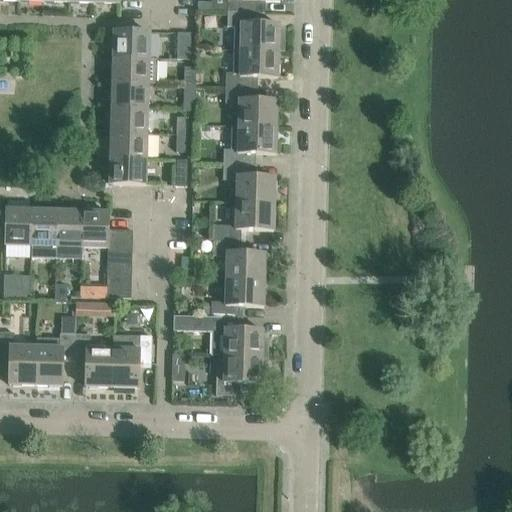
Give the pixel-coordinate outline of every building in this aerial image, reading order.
[(227,0),(227,14),(254,15),(255,3),(280,4),(280,0),(285,1),(285,0),(227,0)] [(254,26),(254,15),(227,14),(227,29),(235,29),(234,52),(278,53),(284,53),(285,30),(279,30),(279,26),(254,26)] [(149,34),(114,33),(113,59),(149,60),(149,34)] [(190,35),(178,35),(177,61),(190,61),(190,35)] [(226,75),(225,90),(252,91),(252,80),(278,80),(278,53),(234,52),(233,75),(226,75)] [(113,59),(112,85),(148,86),(157,86),(158,61),(149,60),(113,59)] [(195,87),(196,69),(184,69),(184,87),(195,87)] [(112,85),(111,110),(147,111),(148,86),(112,85)] [(184,87),(183,104),(195,104),(195,87),(184,87)] [(225,90),(225,105),(232,105),(231,128),(276,130),(277,103),(252,102),(252,91),(225,90)] [(111,110),(111,135),(146,136),(147,111),(111,110)] [(177,119),(176,137),(188,137),(188,119),(177,119)] [(276,130),(231,128),(231,152),(223,152),(223,167),(250,167),(250,156),(275,157),(276,130)] [(110,160),(146,161),(146,136),(111,135),(110,160)] [(187,154),(188,137),(176,137),(176,154),(187,154)] [(145,187),(146,161),(110,160),(109,186),(145,187)] [(186,189),(187,162),(174,162),(173,188),(186,189)] [(250,167),(223,167),(223,182),(237,182),(236,205),(274,206),(275,179),(250,179),(250,167)] [(274,206),(236,205),(235,228),(213,228),(213,243),(240,244),(240,232),(273,233),(274,206)] [(6,212),(5,247),(31,248),(32,212),(6,212)] [(31,248),(31,260),(56,260),(56,249),(57,213),(32,212),(31,248)] [(56,249),(56,260),(81,261),(82,250),(82,214),(57,213),(56,249)] [(108,244),(108,232),(109,215),(82,214),(82,250),(108,250),(108,244)] [(108,232),(108,244),(132,244),(132,233),(108,232)] [(240,255),(240,244),(213,243),(213,258),(227,258),(226,281),(264,282),(265,256),(240,255)] [(108,250),(107,255),(131,255),(132,244),(108,244),(108,250)] [(131,255),(107,255),(107,266),(131,266),(131,255)] [(107,266),(107,277),(131,278),(131,266),(107,266)] [(178,270),(178,271),(177,280),(188,280),(188,271),(178,270)] [(4,277),(3,290),(30,291),(30,278),(4,277)] [(107,277),(107,286),(106,288),(131,289),(131,278),(107,277)] [(211,319),(238,320),(238,309),(263,309),(264,282),(226,281),(225,305),(211,304),(211,308),(203,308),(202,319),(211,319)] [(66,304),(66,300),(66,287),(55,286),(55,304),(66,304)] [(106,288),(107,286),(81,286),(80,299),(106,300),(106,288)] [(106,288),(106,300),(130,300),(131,289),(106,288)] [(29,304),(30,291),(3,290),(3,303),(29,304)] [(77,302),(77,316),(113,317),(113,303),(77,302)] [(36,349),(35,387),(62,388),(63,363),(74,363),(75,337),(75,319),(62,318),(61,336),(60,336),(60,341),(36,340),(36,349)] [(238,320),(211,319),(173,318),(173,333),(217,334),(216,358),(224,358),(262,359),(268,359),(269,335),(263,335),(263,332),(237,331),(238,320)] [(8,387),(35,387),(36,349),(13,349),(13,335),(0,334),(0,361),(9,361),(8,387)] [(89,351),(90,337),(75,337),(74,363),(85,364),(85,389),(112,389),(112,351),(89,351)] [(113,338),(112,351),(112,389),(138,390),(139,365),(151,365),(151,339),(136,338),(113,338)] [(172,357),(171,383),(183,384),(184,357),(172,357)] [(262,359),(224,358),(223,372),(216,372),(215,398),(237,398),(237,397),(236,397),(236,385),(261,386),(261,382),(267,383),(268,359),(262,359)]
